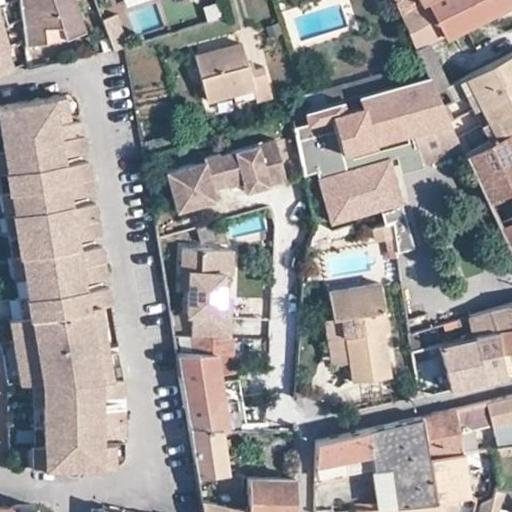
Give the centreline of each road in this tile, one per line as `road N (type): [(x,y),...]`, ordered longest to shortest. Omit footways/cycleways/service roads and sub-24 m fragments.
road 1 (residential): [(302,511),(301,445),(313,428),(511,382)]
road 2 (unknown): [(511,289),(423,313),(406,235)]
